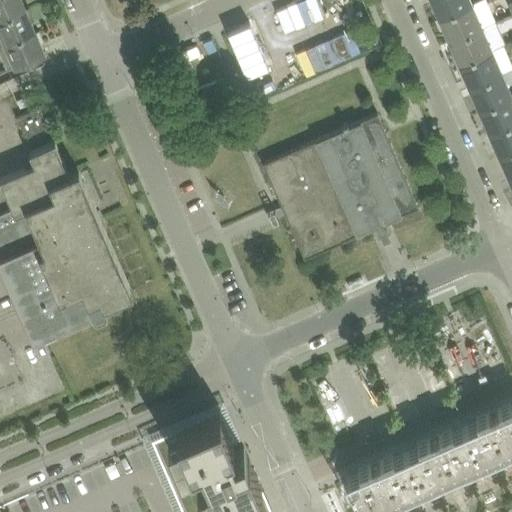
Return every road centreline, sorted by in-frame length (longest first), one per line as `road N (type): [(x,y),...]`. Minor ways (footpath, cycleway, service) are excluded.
road 1 (residential): [(234,361),(104,57)]
road 2 (residential): [(234,361),(499,246)]
road 3 (residential): [(499,246),(392,0)]
road 4 (residential): [(0,483),(210,389),(234,361)]
road 5 (residential): [(234,361),(197,360),(0,448)]
road 6 (residential): [(302,511),(234,361)]
road 7 (residential): [(104,57),(234,0)]
